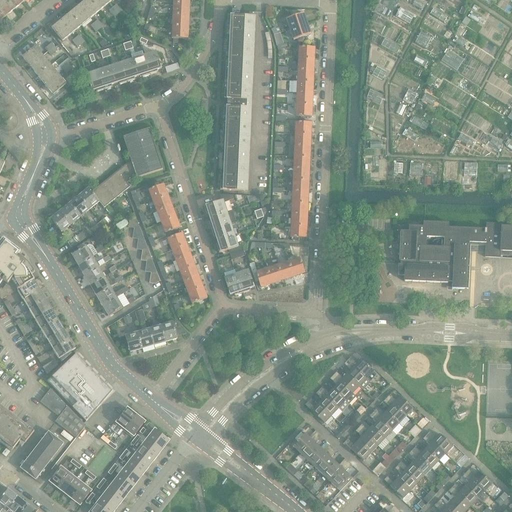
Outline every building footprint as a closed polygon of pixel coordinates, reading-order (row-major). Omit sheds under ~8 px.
[(14,10),(5,0),(0,0),(0,11),(5,17),(14,10)] [(23,2),(21,0),(5,0),(14,10),(23,2)] [(89,0),(85,0),(79,5),(90,19),(99,11),(89,0)] [(105,0),(89,0),(99,11),(108,3),(105,0)] [(115,4),(111,7),(117,14),(121,11),(115,4)] [(189,5),(173,4),(173,16),(189,17),(189,5)] [(79,5),(69,13),(80,26),(90,19),(79,5)] [(401,6),(396,15),(410,23),(416,15),(401,6)] [(117,14),(111,7),(108,10),(114,17),(117,14)] [(444,21),(448,16),(434,8),(430,13),(444,21)] [(69,13),(60,21),(71,34),(80,26),(69,13)] [(303,13),(286,19),(289,30),(307,24),(307,23),(303,13)] [(189,17),(173,16),(172,28),(188,28),(189,17)] [(220,190),(223,191),(247,192),(255,17),(230,16),(227,16),(227,25),(230,25),(229,35),(227,35),(226,52),(229,52),(228,63),(225,63),(225,80),(228,80),(227,90),(224,90),(224,99),(227,99),(226,107),(223,107),(223,116),(226,116),(225,126),(222,126),(222,143),(225,143),(224,154),(221,154),(221,171),(224,171),(223,182),(220,181),(220,190)] [(97,20),(93,23),(99,29),(102,26),(97,20)] [(60,21),(51,28),(62,41),(71,34),(60,21)] [(99,29),(93,23),(90,26),(95,32),(99,29)] [(307,24),(289,30),(293,40),(307,36),(310,34),(307,24)] [(188,28),(172,28),(172,38),(188,39),(188,28)] [(421,31),(415,42),(427,47),(432,36),(421,31)] [(78,35),(75,38),(80,45),(84,42),(78,35)] [(80,45),(75,38),(71,41),(77,48),(80,45)] [(385,38),(381,45),(397,53),(401,47),(385,38)] [(44,48),(47,52),(54,47),(51,43),(44,48)] [(22,57),(30,67),(43,56),(35,46),(22,57)] [(54,47),(47,52),(50,56),(56,50),(54,47)] [(299,47),(298,58),(314,59),(314,48),(299,47)] [(447,50),(441,62),(458,70),(464,57),(447,50)] [(155,52),(144,56),(150,75),(158,72),(157,70),(161,69),(155,52)] [(417,55),(414,61),(425,66),(428,60),(417,55)] [(43,56),(30,67),(37,76),(51,65),(43,56)] [(150,75),(144,56),(132,60),(138,77),(141,76),(142,78),(150,75)] [(314,59),(298,58),(298,70),(313,70),(314,59)] [(138,77),(132,60),(121,63),(127,82),(135,80),(134,78),(138,77)] [(59,67),(62,71),(69,66),(66,62),(59,67)] [(127,82),(121,63),(109,67),(115,84),(118,83),(119,85),(127,82)] [(51,65),(37,76),(45,85),(58,74),(51,65)] [(69,66),(62,71),(65,74),(72,69),(69,66)] [(115,84),(109,67),(98,71),(104,90),(112,87),(111,85),(115,84)] [(313,70),(298,70),(297,81),(313,82),(313,70)] [(104,90),(98,71),(86,75),(92,92),(96,91),(96,92),(104,90)] [(58,74),(45,85),(53,95),(66,84),(58,74)] [(313,82),(297,81),(297,93),(312,93),(313,82)] [(370,89),(367,97),(380,102),(383,93),(370,89)] [(409,89),(403,99),(412,103),(417,93),(409,89)] [(312,93),(297,93),(296,104),(312,105),(312,93)] [(312,105),(296,104),(295,117),(311,117),(312,105)] [(413,115),(410,120),(425,129),(428,124),(413,115)] [(295,122),(295,133),(310,134),(311,123),(295,122)] [(130,160),(92,192),(99,202),(104,208),(130,187),(127,183),(135,176),(136,178),(162,170),(149,129),(123,138),(130,160)] [(310,134),(295,133),(294,145),(310,146),(310,134)] [(491,138),(488,145),(501,150),(504,142),(491,138)] [(310,146),(294,145),(294,157),(309,157),(310,146)] [(309,157),(294,157),(293,168),(309,169),(309,157)] [(394,171),(402,172),(403,162),(394,162),(394,171)] [(410,174),(422,175),(423,163),(411,162),(410,174)] [(477,175),(477,163),(465,162),(464,175),(477,175)] [(309,169),(293,168),(293,180),(308,180),(309,169)] [(11,183),(5,180),(2,186),(8,189),(11,183)] [(308,180),(293,180),(292,191),(308,191),(308,180)] [(148,190),(153,201),(167,195),(163,184),(148,190)] [(88,188),(78,197),(89,210),(99,202),(92,192),(88,188)] [(308,191),(292,191),(292,203),(307,203),(308,191)] [(167,195),(153,201),(157,211),(171,206),(167,195)] [(233,199),(233,195),(219,195),(219,202),(204,207),(206,215),(208,214),(209,218),(226,212),(223,202),(233,199)] [(78,197),(69,204),(80,217),(89,210),(78,197)] [(307,203),(292,203),(291,214),(307,214),(307,203)] [(69,204),(59,212),(70,225),(80,217),(69,204)] [(171,206),(157,211),(161,223),(176,217),(171,206)] [(61,232),(70,225),(59,212),(50,219),(61,232)] [(230,224),(226,212),(209,218),(210,222),(208,222),(211,230),(230,224)] [(126,228),(133,229),(134,226),(139,227),(134,213),(129,216),(126,228)] [(307,214),(291,214),(291,226),(306,226),(307,214)] [(176,217),(161,223),(165,234),(180,228),(176,217)] [(103,220),(99,223),(104,228),(108,225),(103,220)] [(500,251),(511,251),(511,226),(501,226),(502,224),(486,223),(486,229),(448,228),(448,223),(423,222),(423,227),(408,226),(408,232),(400,231),(399,261),(400,261),(400,265),(398,265),(397,276),(404,276),(404,281),(448,283),(448,282),(452,282),(451,289),(468,290),(470,245),(469,245),(469,243),(485,243),(485,257),(500,258),(500,251)] [(104,228),(99,223),(95,226),(100,231),(104,228)] [(234,235),(230,224),(211,230),(214,238),(216,237),(217,241),(234,235)] [(139,227),(134,226),(133,229),(131,238),(137,240),(138,237),(143,238),(139,227)] [(306,226),(291,226),(290,238),(306,238),(306,226)] [(82,232),(78,235),(83,240),(87,237),(82,232)] [(167,239),(171,250),(186,244),(182,233),(167,239)] [(79,244),(83,240),(78,235),(74,238),(67,242),(71,248),(79,244)] [(237,246),(234,235),(217,241),(218,244),(216,245),(219,253),(228,250),(230,256),(236,254),(243,252),(241,245),(237,246)] [(138,237),(137,240),(135,250),(142,251),(142,249),(148,250),(143,238),(138,237)] [(0,298),(1,299),(17,290),(34,280),(29,271),(32,269),(28,264),(18,255),(21,252),(5,239),(2,240),(0,242),(0,283),(3,280),(7,283),(2,289),(1,288),(0,288),(0,298)] [(78,265),(92,257),(98,253),(96,249),(93,245),(90,244),(85,247),(78,251),(72,255),(78,265)] [(186,244),(171,250),(175,260),(190,255),(186,244)] [(142,249),(142,251),(140,261),(146,262),(147,260),(152,261),(148,250),(142,249)] [(190,255),(175,260),(179,271),(194,265),(190,255)] [(92,257),(78,265),(84,276),(98,267),(92,257)] [(300,258),(288,262),(293,277),(304,273),(300,258)] [(152,261),(147,260),(146,262),(144,272),(151,273),(151,271),(156,272),(152,261)] [(288,262),(277,266),(282,280),(293,277),(288,262)] [(194,265),(179,271),(184,282),(198,276),(194,265)] [(271,284),(266,269),(264,265),(254,269),(255,273),(258,281),(260,288),(271,284)] [(277,266),(266,269),(271,284),(282,280),(277,266)] [(98,267),(84,276),(90,286),(104,278),(98,267)] [(160,281),(156,272),(151,271),(151,273),(149,283),(154,284),(160,281)] [(242,293),(236,274),(235,271),(223,275),(224,278),(230,295),(234,294),(234,296),(242,293)] [(253,288),(248,271),(236,274),(242,293),(250,291),(250,289),(253,288)] [(198,276),(184,282),(188,293),(202,287),(198,276)] [(104,278),(90,286),(96,296),(110,288),(104,278)] [(34,280),(17,290),(23,300),(40,290),(34,280)] [(103,306),(116,298),(123,294),(128,291),(126,287),(114,294),(110,288),(96,296),(103,306)] [(202,287),(188,293),(192,304),(207,298),(202,287)] [(40,290),(23,300),(29,310),(46,300),(40,290)] [(116,298),(103,306),(109,317),(122,308),(116,298)] [(7,300),(3,303),(7,309),(12,307),(7,300)] [(52,310),(46,300),(29,310),(35,320),(52,310)] [(16,314),(12,307),(7,309),(12,316),(16,314)] [(57,319),(52,310),(35,320),(41,329),(57,319)] [(63,329),(57,319),(41,329),(46,339),(63,329)] [(19,320),(15,322),(19,329),(23,326),(19,320)] [(176,321),(160,326),(165,342),(177,339),(176,337),(185,334),(176,321)] [(27,333),(23,326),(19,329),(23,336),(27,333)] [(160,326),(149,329),(154,345),(165,342),(160,326)] [(69,339),(63,329),(46,339),(52,349),(69,339)] [(149,329),(137,332),(142,349),(154,345),(149,329)] [(130,352),(142,349),(137,332),(125,336),(130,352)] [(31,339),(27,342),(31,348),(35,346),(31,339)] [(69,339),(52,349),(58,359),(75,349),(69,339)] [(39,353),(35,346),(31,348),(35,355),(39,353)] [(76,354),(47,381),(86,422),(112,391),(105,384),(76,354)] [(377,375),(360,359),(356,363),(350,357),(347,361),(370,382),(377,375)] [(55,360),(42,367),(47,375),(58,365),(55,360)] [(370,382),(347,361),(344,364),(350,370),(346,374),(359,387),(362,390),(370,382)] [(336,372),(333,376),(352,394),(359,387),(346,374),(342,378),(336,372)] [(356,397),(352,394),(333,376),(330,379),(336,385),(332,389),(345,401),(349,405),(356,397)] [(322,387),(319,390),(338,409),(345,401),(332,389),(328,393),(322,387)] [(85,426),(50,389),(40,401),(60,417),(57,422),(55,420),(55,421),(76,438),(85,426)] [(338,409),(319,390),(316,394),(322,400),(318,404),(331,416),(335,420),(342,412),(338,409)] [(389,395),(386,398),(406,417),(413,409),(400,397),(396,401),(389,395)] [(389,408),(386,412),(399,424),(406,417),(386,398),(383,402),(389,408)] [(305,405),(324,424),(331,416),(318,404),(314,408),(308,402),(305,405)] [(6,413),(0,408),(0,442),(0,443),(2,441),(13,449),(20,439),(25,443),(34,431),(29,427),(27,430),(6,413)] [(123,431),(136,415),(132,412),(127,409),(115,425),(123,431)] [(375,410),(372,413),(391,431),(399,424),(386,412),(382,416),(375,410)] [(391,431),(372,413),(369,416),(375,422),(372,426),(384,439),(391,431)] [(132,438),(144,422),(140,418),(136,415),(123,431),(132,438)] [(423,419),(417,426),(421,430),(427,424),(423,420),(423,419)] [(361,425),(358,428),(377,446),(384,439),(372,426),(368,430),(361,425)] [(413,430),(409,434),(414,438),(420,431),(415,427),(413,430)] [(377,446),(358,428),(355,431),(361,437),(357,441),(370,454),(377,446)] [(169,441),(154,430),(147,439),(162,450),(169,441)] [(22,466),(20,468),(35,480),(64,444),(48,431),(25,462),(22,460),(19,463),(22,466)] [(292,446),(300,454),(318,434),(315,431),(309,437),(305,433),(292,446)] [(429,432),(426,436),(445,454),(452,447),(439,434),(435,438),(429,432)] [(318,434),(300,454),(307,461),(320,448),(316,444),(322,437),(318,434)] [(445,454),(426,436),(423,439),(429,445),(425,449),(438,462),(439,461),(443,465),(449,459),(444,455),(445,454)] [(162,450),(147,439),(142,446),(156,457),(159,453),(162,450)] [(363,461),(370,454),(357,441),(354,445),(347,439),(344,443),(363,461)] [(403,443),(397,450),(400,453),(403,449),(406,446),(403,443)] [(324,451),(320,448),(307,461),(315,468),(333,448),(330,445),(324,451)] [(156,457),(142,446),(136,453),(150,464),(153,461),(156,457)] [(415,447),(412,451),(431,469),(438,462),(425,449),(421,453),(415,447)] [(333,448),(315,468),(322,475),(334,462),(330,458),(336,451),(333,448)] [(415,460),(411,464),(424,476),(431,469),(412,451),(408,454),(415,460)] [(150,464),(136,453),(130,460),(145,471),(148,467),(150,464)] [(338,465),(334,462),(322,475),(329,482),(348,462),(344,459),(338,465)] [(145,471),(130,460),(125,468),(139,479),(142,475),(145,471)] [(348,462),(329,482),(340,492),(352,478),(345,472),(351,465),(348,462)] [(401,462),(398,465),(417,484),(424,476),(411,464),(407,468),(401,462)] [(401,475),(397,479),(410,491),(417,484),(398,465),(394,469),(401,475)] [(57,488),(69,473),(61,467),(50,482),(53,484),(57,488)] [(293,467),(289,472),(293,476),(297,471),(293,467)] [(139,479),(125,468),(119,475),(133,486),(137,482),(139,479)] [(468,470),(465,473),(484,492),(492,484),(479,472),(475,476),(468,470)] [(65,493),(76,479),(69,473),(57,488),(62,491),(65,493)] [(484,492),(465,473),(462,476),(468,482),(464,487),(477,499),(484,492)] [(133,486),(119,475),(114,482),(128,493),(130,490),(133,486)] [(403,499),(410,491),(397,479),(393,483),(387,477),(383,480),(403,499)] [(72,499),(83,485),(76,479),(65,493),(68,496),(72,499)] [(128,493),(114,482),(108,489),(122,501),(125,496),(128,493)] [(80,505),(91,491),(83,485),(72,499),(76,502),(80,505)] [(454,485),(451,488),(470,506),(477,499),(464,487),(461,491),(454,485)] [(465,511),(470,506),(451,488),(448,491),(454,497),(450,501),(461,511),(465,511)] [(18,496),(8,489),(0,499),(0,502),(8,509),(18,496)] [(122,501),(108,489),(102,497),(116,508),(119,505),(122,501)] [(21,511),(28,504),(18,496),(8,509),(11,511),(21,511)] [(116,508),(102,497),(97,504),(107,511),(113,511),(114,511),(116,508)] [(499,497),(495,501),(500,506),(504,502),(499,497)] [(440,499),(437,503),(446,511),(461,511),(450,501),(446,505),(440,499)] [(446,511),(437,503),(434,506),(439,511),(446,511)]
